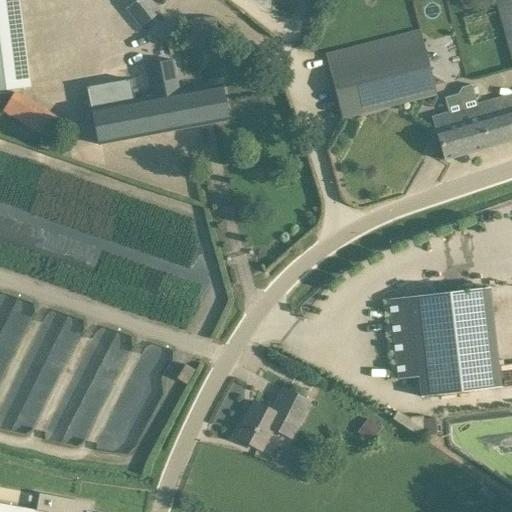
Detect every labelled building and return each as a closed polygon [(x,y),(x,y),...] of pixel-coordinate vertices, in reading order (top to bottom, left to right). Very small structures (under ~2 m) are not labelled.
[(0,0),(0,90),(30,87),(18,0),(0,0)] [(140,26),(159,11),(150,0),(137,0),(126,9),(140,26)] [(511,62),(511,0),(494,0),(496,3),(511,62)] [(202,21),(203,43),(218,43),(217,20),(202,21)] [(341,120),(436,96),(419,31),(325,55),(341,120)] [(228,120),(222,85),(196,89),(179,93),(177,81),(173,60),(145,65),(151,98),(134,101),(91,109),(97,145),(228,120)] [(91,109),(134,101),(130,80),(87,88),(91,109)] [(44,132),(54,110),(13,91),(3,113),(44,132)] [(511,140),(511,94),(461,109),(464,120),(435,128),(444,160),(511,140)] [(421,397),(500,388),(489,288),(389,299),(398,379),(418,377),(421,397)] [(98,336),(109,343),(116,333),(105,326),(98,336)] [(138,374),(162,383),(174,350),(150,341),(138,374)] [(176,378),(185,384),(194,370),(185,364),(176,378)] [(290,440),(310,402),(281,387),(269,409),(254,401),(235,437),(263,451),(273,431),(290,440)] [(437,434),(435,418),(423,419),(425,435),(437,434)] [(90,511),(92,503),(57,497),(54,511),(48,511),(33,509),(32,511),(90,511)] [(32,511),(33,509),(0,502),(0,511),(32,511)]
